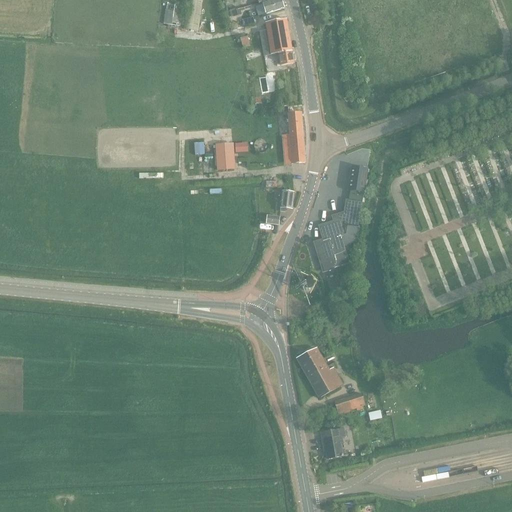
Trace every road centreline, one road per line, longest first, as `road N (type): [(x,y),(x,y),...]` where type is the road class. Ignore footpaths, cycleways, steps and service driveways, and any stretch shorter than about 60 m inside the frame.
road 1 (tertiary): [(257,320),(0,289)]
road 2 (unclassified): [(318,146),(511,78)]
road 3 (tertiary): [(309,511),(277,344),(257,320)]
road 4 (tertiary): [(257,320),(284,262),(318,146)]
road 5 (tertiary): [(318,146),(291,0)]
